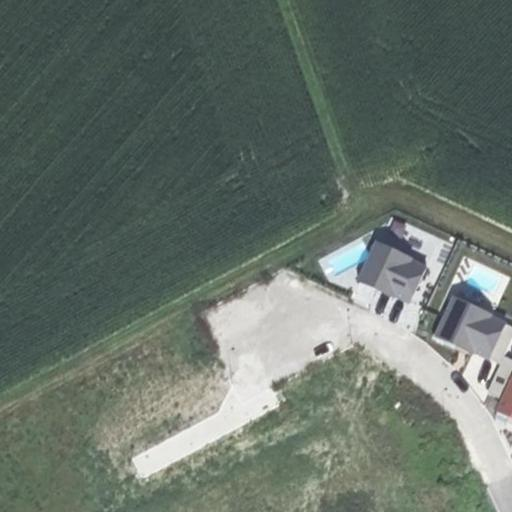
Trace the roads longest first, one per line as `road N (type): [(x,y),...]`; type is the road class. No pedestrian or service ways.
road 1 (track): [(0,408),(343,227),(349,183),(283,0)]
road 2 (residential): [(275,326),(355,322),(424,365),(474,422),(505,499)]
